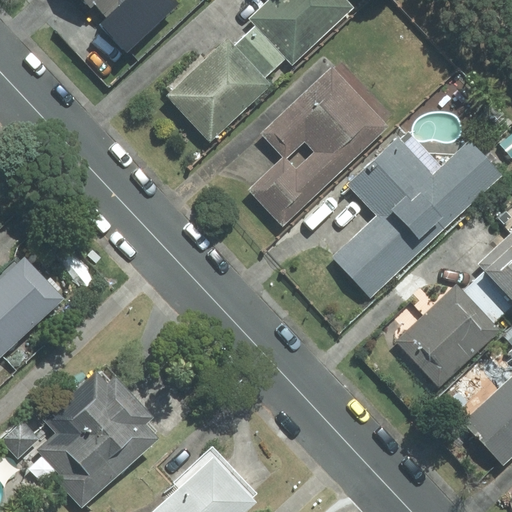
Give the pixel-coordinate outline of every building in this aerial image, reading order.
[(86,0),(91,5),(95,1),(110,18),(104,24),(127,50),(180,3),(177,0),(86,0)] [(343,0),(270,0),(251,18),(257,24),(287,57),(292,63),(351,8),(343,0)] [(287,57),(257,24),(234,46),(264,78),(287,57)] [(168,95),(210,140),(270,85),(264,78),(234,46),(228,40),(168,95)] [(251,189),(283,224),(387,127),(331,68),(261,134),(284,158),(251,189)] [(331,252),(369,292),(498,171),(467,138),(441,162),(411,130),(401,140),(397,135),(348,180),(376,210),(331,252)] [(511,298),(511,233),(480,264),(485,270),(511,298)] [(0,356),(63,299),(25,258),(0,280),(0,356)] [(511,298),(485,270),(462,292),(493,325),(511,306),(511,298)] [(397,341),(439,386),(498,331),(493,325),(462,292),(456,286),(397,341)] [(511,377),(464,422),(504,464),(511,456),(511,350),(510,352),(511,354),(511,377)] [(56,479),(82,507),(158,438),(145,425),(153,417),(116,376),(108,383),(96,370),(43,418),(57,434),(39,450),(61,474),(56,479)] [(152,511),(244,511),(255,502),(252,499),(257,494),(212,446),(162,493),(167,498),(152,511)]
